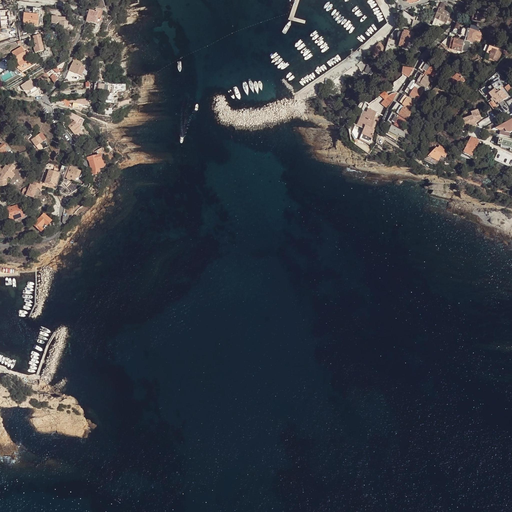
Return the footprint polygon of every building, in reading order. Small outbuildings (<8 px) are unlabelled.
[(439,8),(432,24),(449,26),(454,15),(453,12),(451,11),(450,13),(439,8)] [(90,10),(87,21),(97,24),(101,12),(97,11),(95,11),(95,12),(90,10)] [(1,21),(10,21),(10,17),(9,11),(0,12),(1,21)] [(477,12),(474,11),(472,20),(485,23),(488,14),(477,12)] [(38,24),(39,15),(33,15),(25,14),(24,24),(38,25),(38,24)] [(68,28),(68,18),(58,18),(58,17),(52,16),(51,23),(59,24),(59,28),(68,28)] [(413,20),(411,29),(421,31),(422,26),(426,27),(427,23),(413,20)] [(481,32),(479,32),(476,31),(476,27),(471,26),(470,29),(468,37),(470,37),(471,38),(474,39),(473,42),(478,43),(481,32)] [(39,31),(32,32),(36,49),(35,49),(36,53),(41,52),(42,57),(49,55),(50,46),(43,47),(39,31)] [(388,39),(387,44),(398,47),(398,46),(404,48),(405,46),(410,48),(411,44),(414,45),(416,39),(409,37),(410,35),(408,34),(409,33),(406,32),(406,34),(402,32),(402,33),(398,32),(397,33),(397,34),(397,36),(397,37),(397,38),(398,39),(397,40),(398,40),(397,41),(388,39)] [(448,48),(450,37),(448,37),(441,43),(444,45),(446,47),(448,48)] [(455,39),(453,47),(452,49),(461,51),(461,50),(465,51),(465,50),(468,50),(469,48),(470,49),(470,47),(469,47),(470,42),(464,41),(455,39)] [(380,44),(365,57),(370,59),(376,57),(385,48),(383,47),(380,44)] [(499,49),(489,46),(489,47),(487,52),(485,58),(488,59),(488,57),(498,61),(501,53),(501,52),(502,49),(499,49)] [(33,65),(22,47),(11,53),(19,65),(15,67),(22,72),(33,65)] [(73,62),(69,69),(82,75),(85,68),(81,66),(82,66),(73,62)] [(437,71),(423,63),(419,70),(421,72),(422,70),(427,72),(426,73),(433,77),(437,71)] [(85,68),(82,75),(86,77),(90,67),(88,66),(82,65),(82,66),(81,66),(85,68)] [(60,71),(57,67),(53,69),(55,71),(51,77),(52,79),(54,83),(58,79),(62,74),(61,73),(60,71)] [(401,75),(408,78),(414,69),(404,67),(401,75)] [(413,79),(417,81),(422,74),(418,71),(413,79)] [(46,85),(51,82),(50,81),(52,79),(51,77),(47,72),(36,80),(41,87),(45,84),(46,85)] [(459,74),(457,72),(451,77),(453,79),(449,82),(455,89),(465,81),(459,74)] [(416,84),(425,91),(427,88),(432,80),(431,80),(422,74),(417,81),(416,84)] [(500,89),(503,86),(500,80),(492,85),(492,86),(494,89),(492,91),(489,93),(496,103),(497,102),(498,104),(508,97),(505,94),(504,94),(500,89)] [(407,93),(417,100),(422,92),(418,90),(419,87),(411,82),(408,87),(410,89),(407,93)] [(35,96),(41,95),(35,86),(34,84),(29,88),(26,89),(28,92),(31,95),(33,93),(35,96)] [(95,91),(95,84),(94,84),(93,93),(105,95),(105,92),(95,91)] [(95,84),(95,91),(105,92),(105,95),(112,94),(113,86),(106,84),(105,85),(95,84)] [(380,96),(385,100),(385,101),(388,97),(385,92),(380,96)] [(393,100),(398,93),(397,93),(396,93),(392,94),(390,95),(391,97),(390,98),(388,97),(385,101),(385,100),(381,104),(388,109),(393,100)] [(413,104),(414,102),(405,97),(400,103),(409,108),(413,104)] [(75,99),(61,100),(61,102),(65,102),(64,106),(75,108),(75,101),(75,99)] [(403,107),(401,106),(397,103),(391,111),(398,111),(396,113),(406,120),(411,112),(403,107)] [(508,109),(506,105),(500,109),(502,113),(508,109)] [(359,141),(369,145),(379,120),(375,118),(375,117),(377,113),(369,110),(365,108),(362,117),(363,118),(360,125),(365,128),(364,130),(359,141)] [(481,119),(478,110),(471,112),(472,116),(463,119),(465,125),(466,128),(467,129),(469,128),(476,125),(475,122),(480,120),(481,119)] [(81,129),(80,128),(84,120),(69,111),(63,120),(69,124),(70,125),(68,127),(75,134),(81,129)] [(401,129),(406,122),(392,113),(388,122),(391,123),(392,122),(395,124),(394,125),(401,129)] [(363,118),(362,117),(361,117),(357,126),(364,130),(365,128),(360,125),(363,118)] [(511,118),(507,121),(493,130),(496,130),(511,120),(511,118)] [(511,120),(496,130),(500,132),(499,135),(509,138),(510,133),(511,132),(511,120)] [(407,134),(403,132),(390,125),(386,134),(396,139),(398,137),(398,136),(406,139),(409,135),(407,134)] [(30,139),(36,146),(46,139),(41,133),(38,135),(37,134),(30,139)] [(464,152),(472,156),(480,141),(471,137),(464,152)] [(511,142),(503,140),(501,146),(511,148),(511,149),(511,142)] [(430,154),(431,155),(430,158),(428,161),(437,165),(441,156),(445,158),(449,150),(439,146),(438,148),(436,148),(433,150),(432,149),(428,153),(430,154)] [(511,166),(511,156),(498,151),(495,158),(510,165),(511,166)] [(99,152),(85,156),(88,160),(90,169),(90,172),(96,173),(97,172),(98,169),(98,168),(102,167),(103,164),(102,161),(100,158),(99,152)] [(511,166),(510,165),(495,158),(494,160),(509,167),(511,168),(511,166)] [(11,172),(14,167),(14,165),(10,163),(7,166),(6,165),(3,169),(0,169),(0,181),(6,180),(6,178),(7,177),(9,178),(12,173),(11,172)] [(64,165),(60,176),(63,177),(64,178),(65,178),(66,178),(71,179),(72,175),(75,176),(73,181),(79,183),(83,176),(76,174),(78,169),(75,168),(71,167),(71,166),(65,163),(64,165)] [(55,187),(59,173),(49,170),(44,183),(55,187)] [(69,191),(79,184),(70,181),(65,186),(69,191)] [(28,185),(22,188),(20,192),(31,197),(33,198),(41,194),(40,188),(39,188),(40,185),(40,184),(33,182),(32,185),(30,184),(29,185),(28,185)] [(23,218),(19,205),(5,209),(9,222),(23,218)] [(52,221),(43,213),(39,219),(38,218),(32,225),(41,232),(46,226),(47,226),(52,221)]
